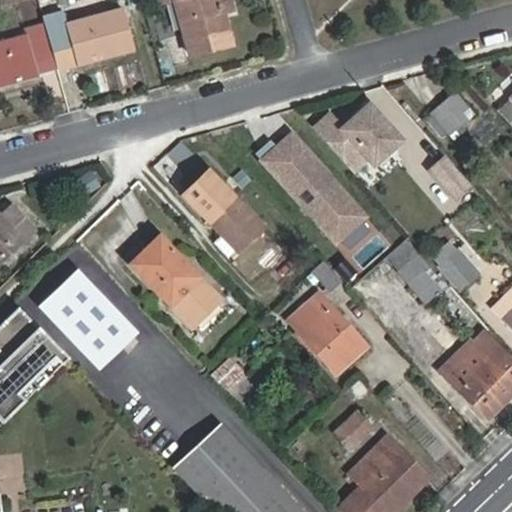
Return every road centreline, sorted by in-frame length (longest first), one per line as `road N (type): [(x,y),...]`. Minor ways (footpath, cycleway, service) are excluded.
road 1 (residential): [(0,160),(317,73)]
road 2 (residential): [(317,73),(511,20)]
